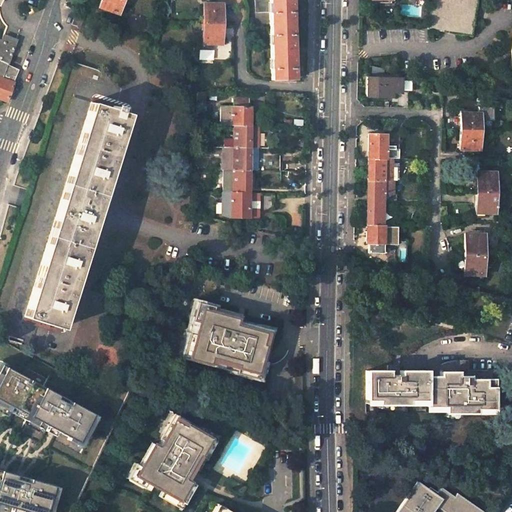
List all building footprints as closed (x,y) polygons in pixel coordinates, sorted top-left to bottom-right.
[(122,0),(100,0),(98,7),(118,13),(122,0)] [(269,0),(255,0),(256,12),(270,12),(269,0)] [(269,0),(270,12),(272,80),(293,79),(292,57),(291,57),(290,44),(292,44),(291,1),(289,1),(289,0),(269,0)] [(477,0),(431,0),(427,25),(427,29),(472,36),(477,0)] [(222,3),(203,2),(202,24),(222,24),(222,3)] [(222,24),(202,24),(202,44),(221,44),(222,24)] [(4,41),(0,40),(0,60),(7,64),(11,52),(16,40),(6,36),(4,41)] [(13,82),(15,77),(12,75),(3,71),(7,64),(0,60),(0,98),(6,101),(10,91),(13,82)] [(15,67),(7,64),(3,71),(12,75),(15,67)] [(401,78),(367,77),(366,96),(392,97),(392,91),(400,91),(401,78)] [(417,78),(401,78),(400,91),(416,91),(417,78)] [(248,98),(233,98),(233,106),(248,106),(248,98)] [(91,102),(25,317),(61,329),(128,113),(91,102)] [(220,124),(233,124),(233,106),(220,106),(220,124)] [(233,106),(233,124),(234,125),(250,125),(250,106),(248,106),(233,106)] [(479,113),(460,112),(459,128),(478,129),(479,113)] [(250,125),(234,125),(233,139),(223,139),(223,147),(249,147),(257,148),(259,148),(259,125),(250,125)] [(478,129),(459,128),(459,149),(478,149),(478,129)] [(372,133),(368,133),(368,158),(383,158),(384,158),(385,133),(372,133)] [(399,134),(385,133),(384,158),(393,158),(398,158),(399,134)] [(296,135),(265,134),(265,148),(290,148),(290,141),(296,141),(296,135)] [(249,147),(223,147),(223,154),(228,155),(228,170),(249,170),(249,147)] [(257,148),(249,147),(249,170),(257,170),(257,159),(257,148)] [(383,158),(368,158),(367,180),(392,180),(393,158),(384,158),(383,158)] [(257,170),(280,170),(280,159),(257,159),(257,170)] [(228,170),(223,169),(222,192),(248,192),(249,170),(228,170)] [(495,192),(495,172),(484,172),(484,169),(467,169),(467,192),(475,192),(495,192)] [(257,182),(280,182),(280,170),(257,170),(257,182)] [(392,180),(367,180),(367,202),(382,202),(382,193),(394,193),(394,180),(392,180)] [(258,218),(258,208),(254,208),(254,200),(258,200),(259,193),(248,192),(222,192),(221,216),(230,218),(248,218),(248,217),(251,217),(253,218),(258,218)] [(495,192),(475,192),(475,205),(475,213),(494,213),(495,192)] [(382,202),(367,202),(366,225),(382,225),(382,202)] [(382,225),(366,225),(366,243),(368,243),(368,252),(383,252),(383,225),(382,225)] [(483,233),(464,233),(464,241),(464,254),(483,254),(483,233)] [(483,254),(464,254),(463,274),(482,275),(483,254)] [(200,308),(211,311),(212,306),(196,300),(189,325),(195,327),(200,308)] [(260,344),(263,332),(247,327),(234,324),(236,318),(211,311),(200,308),(195,327),(193,333),(187,357),(208,363),(209,356),(223,360),(236,364),(235,366),(255,372),(259,359),(263,345),(260,344)] [(247,324),(247,327),(263,332),(260,344),(263,345),(266,346),(271,328),(247,324)] [(193,333),(187,332),(181,355),(187,357),(193,333)] [(223,360),(209,356),(208,363),(221,366),(223,360)] [(265,361),(259,359),(255,372),(235,366),(234,372),(260,380),(265,361)] [(387,370),(366,370),(365,399),(377,399),(377,403),(391,403),(407,403),(407,399),(420,398),(424,398),(424,405),(431,405),(444,404),(444,411),(458,411),(475,410),(475,406),(492,406),(492,370),(468,370),(468,365),(456,365),(456,360),(454,361),(453,361),(450,361),(449,361),(448,362),(446,362),(444,363),(441,364),(441,370),(439,370),(439,379),(431,379),(432,370),(412,370),(400,370),(399,365),(393,365),(387,365),(387,370)] [(76,443),(91,415),(69,403),(67,405),(65,404),(66,401),(28,380),(27,383),(23,381),(25,378),(4,367),(2,372),(0,370),(0,408),(6,412),(9,407),(13,409),(26,416),(50,429),(76,443)] [(26,416),(13,409),(10,413),(23,421),(26,416)] [(172,422),(184,428),(185,426),(186,423),(170,414),(159,433),(164,436),(172,422)] [(157,448),(152,445),(139,467),(133,477),(149,486),(160,492),(176,502),(187,490),(182,486),(201,450),(203,451),(210,440),(198,433),(185,426),(184,428),(172,422),(164,436),(157,448)] [(210,440),(203,451),(207,454),(217,438),(201,429),(198,433),(210,440)] [(133,464),(124,479),(146,491),(149,486),(133,477),(139,467),(133,464)] [(0,504),(25,511),(43,511),(51,486),(18,476),(0,471),(0,504)] [(231,479),(226,486),(240,495),(245,487),(231,479)] [(479,511),(454,495),(452,499),(439,490),(435,496),(418,484),(397,511),(479,511)] [(176,502),(160,492),(157,498),(179,510),(189,493),(187,490),(176,502)]
